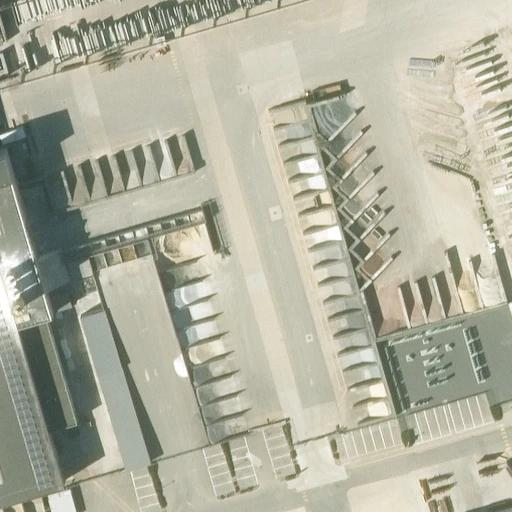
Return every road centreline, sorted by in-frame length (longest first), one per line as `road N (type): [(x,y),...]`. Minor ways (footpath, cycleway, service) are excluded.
road 1 (unknown): [(231,170),(325,511)]
road 2 (unclassified): [(241,511),(511,436)]
road 3 (unknown): [(209,91),(285,48),(425,0)]
road 4 (unknown): [(231,170),(66,216)]
road 5 (unknown): [(209,91),(62,136)]
